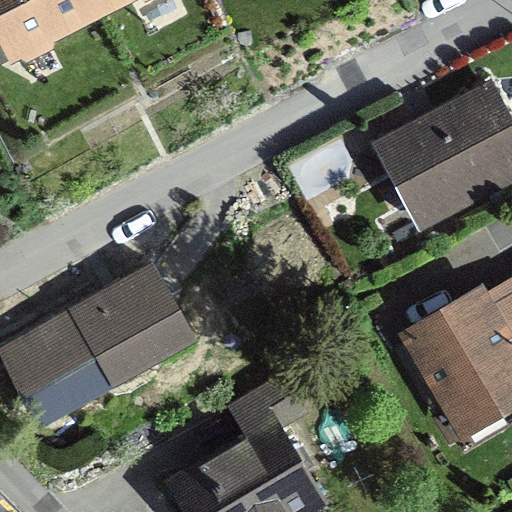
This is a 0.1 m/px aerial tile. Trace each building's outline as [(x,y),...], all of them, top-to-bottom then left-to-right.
[(0,0),(0,35),(11,58),(14,57),(23,62),(47,50),(47,40),(125,0),(137,0),(140,2),(144,0),(0,0)] [(410,216),(511,162),(511,134),(488,90),(375,150),(410,216)] [(110,385),(188,340),(149,270),(0,354),(0,358),(19,399),(94,357),(110,385)] [(491,408),(511,395),(511,360),(476,299),(406,341),(453,421),(487,401),(491,408)] [(279,381),(233,408),(253,441),(171,490),(184,511),(299,511),(316,502),(273,430),(300,414),(279,381)]
